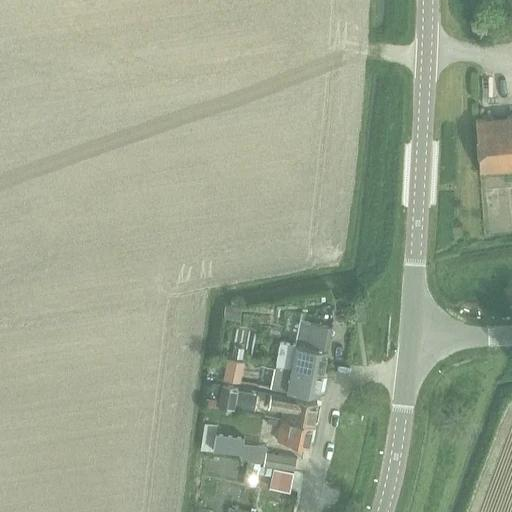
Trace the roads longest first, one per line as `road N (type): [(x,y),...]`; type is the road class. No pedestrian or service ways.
road 1 (tertiary): [(411,338),(427,0)]
road 2 (residential): [(407,382),(362,374),(338,382),(306,511)]
road 3 (tertiary): [(382,511),(407,382)]
